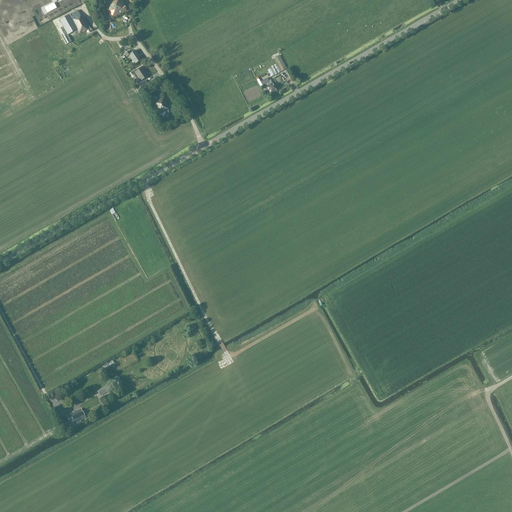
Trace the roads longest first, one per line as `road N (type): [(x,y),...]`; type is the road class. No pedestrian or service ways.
road 1 (tertiary): [(203,147),(459,0)]
road 2 (tertiary): [(0,262),(203,147)]
road 3 (track): [(142,181),(229,360)]
road 4 (unclassified): [(203,147),(136,42),(108,38),(94,23)]
